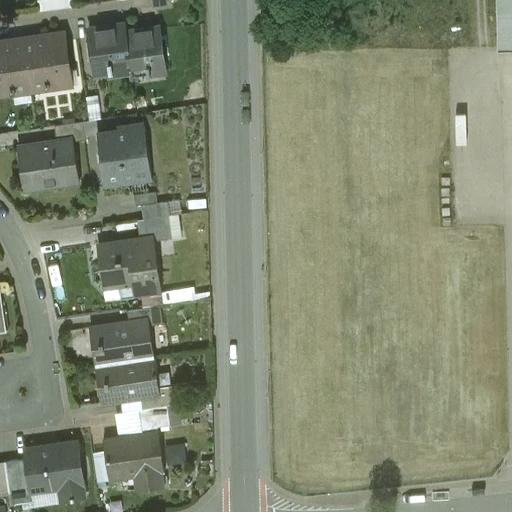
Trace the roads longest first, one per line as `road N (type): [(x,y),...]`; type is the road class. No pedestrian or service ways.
road 1 (tertiary): [(244,511),(235,0)]
road 2 (residential): [(0,213),(25,260),(47,358)]
